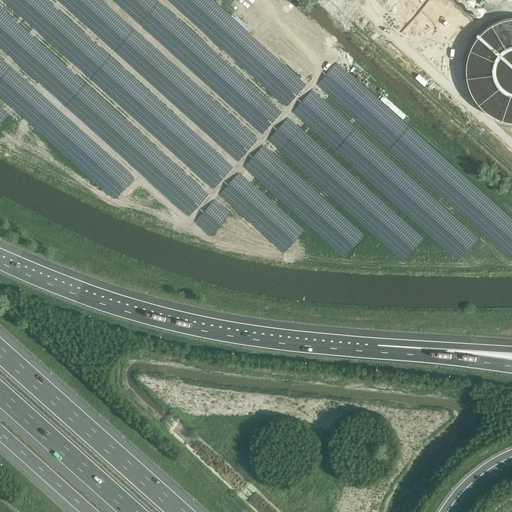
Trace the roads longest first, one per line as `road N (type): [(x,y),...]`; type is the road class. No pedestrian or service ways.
road 1 (motorway): [(379,352),(153,319),(0,263)]
road 2 (motorway): [(177,511),(0,352)]
road 3 (motorway): [(0,393),(132,511)]
road 4 (motorway): [(511,367),(379,352)]
road 5 (motorway): [(511,349),(379,352)]
